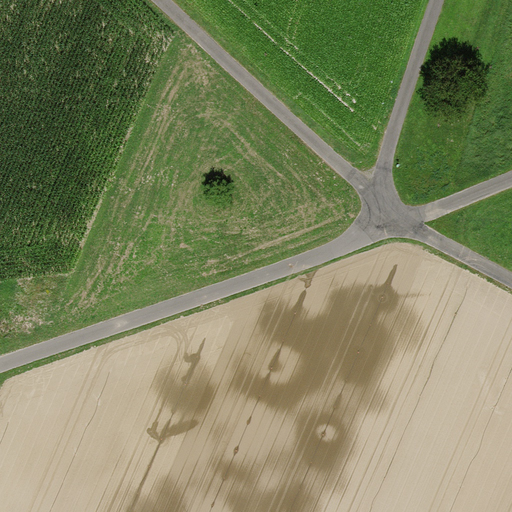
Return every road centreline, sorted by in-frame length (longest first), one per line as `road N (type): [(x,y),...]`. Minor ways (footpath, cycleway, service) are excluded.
road 1 (track): [(160,0),(401,221),(511,281)]
road 2 (residential): [(0,361),(401,221)]
road 3 (unclassified): [(401,221),(383,175),(436,0)]
